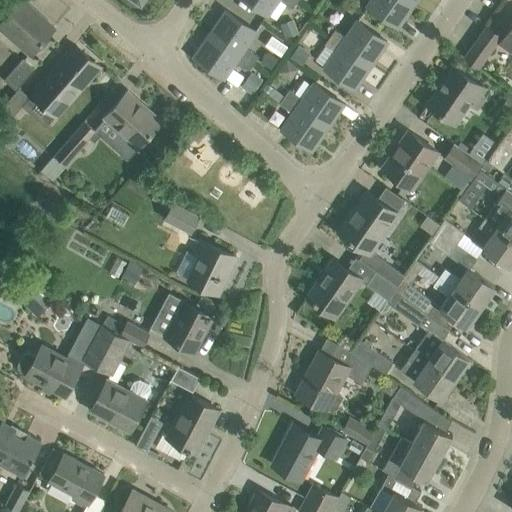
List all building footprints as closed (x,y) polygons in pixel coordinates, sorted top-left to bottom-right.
[(19,0),(0,21),(0,25),(31,52),(32,53),(55,26),(39,12),(39,13),(35,10),(36,9),(25,0),(19,0)] [(296,0),(247,0),(267,13),(275,0),(282,0),(292,7),(296,0)] [(369,0),(367,4),(397,25),(406,14),(405,13),(413,1),(411,0),(369,0)] [(212,31),(211,33),(254,63),(259,55),(244,45),(255,29),(227,10),(219,21),(221,21),(213,32),(212,31)] [(327,19),(321,28),(330,34),(330,35),(370,63),(378,51),(379,52),(387,40),(357,19),(345,35),(335,28),(336,26),(327,19)] [(294,20),(282,25),(286,36),(298,32),(294,20)] [(464,58),(478,67),(501,35),(487,26),(464,58)] [(511,26),(502,40),(511,47),(511,26)] [(254,63),(211,33),(210,35),(211,36),(203,46),(202,45),(195,56),(225,77),(236,62),(249,70),(254,63)] [(335,50),(324,66),(354,87),(363,76),(361,75),(370,63),(330,35),(325,42),(335,50)] [(33,92),(58,114),(100,66),(75,44),(33,92)] [(299,44),(291,56),(302,64),(311,52),(299,44)] [(271,67),(278,57),(268,51),(261,61),(271,67)] [(3,78),(16,89),(35,68),(22,57),(3,78)] [(287,59),(279,71),(291,79),(299,67),(287,59)] [(428,103),(456,122),(470,102),(474,105),(486,87),(454,65),(444,79),(445,79),(440,86),(428,103)] [(251,71),(242,85),(252,93),(262,78),(251,71)] [(289,88),(284,95),(328,125),(329,124),(328,123),(335,112),(336,113),(344,102),(314,82),(303,98),(289,88)] [(270,92),(273,87),(267,83),(264,88),(270,92)] [(3,106),(13,115),(30,95),(20,86),(3,106)] [(125,92),(105,115),(106,117),(125,133),(115,143),(115,147),(128,159),(162,120),(141,101),(138,104),(125,92)] [(284,95),(279,102),(280,103),(292,111),(280,127),(312,149),(319,138),(318,137),(325,126),(327,127),(328,125),(284,95)] [(85,120),(54,155),(65,165),(91,137),(97,130),(95,129),(85,120)] [(511,121),(487,158),(511,176),(511,121)] [(2,136),(13,145),(23,135),(12,125),(2,136)] [(383,166),(412,186),(437,150),(409,130),(383,166)] [(497,141),(483,131),(469,151),(483,161),(497,141)] [(455,142),(445,157),(471,176),(481,161),(455,142)] [(486,159),(481,166),(488,170),(492,164),(486,159)] [(481,171),(471,185),(481,192),(491,178),(481,171)] [(502,176),(499,180),(507,186),(510,182),(502,176)] [(485,217),(511,236),(511,190),(507,187),(485,217)] [(357,256),(380,273),(398,285),(405,274),(371,250),(398,212),(367,190),(355,207),(357,208),(351,216),(350,215),(339,229),(364,246),(357,256)] [(200,214),(175,201),(166,218),(191,231),(200,214)] [(484,246),(510,264),(511,261),(511,236),(485,217),(479,226),(492,234),(484,246)] [(445,218),(441,224),(437,229),(457,243),(465,231),(445,218)] [(437,229),(434,234),(429,240),(449,254),(457,243),(437,229)] [(201,254),(190,277),(219,291),(227,276),(225,275),(228,271),(229,271),(237,256),(200,238),(194,250),(201,254)] [(308,296),(336,315),(362,277),(334,258),(308,296)] [(417,259),(405,274),(398,285),(395,289),(430,314),(438,303),(412,284),(420,273),(425,265),(417,259)] [(123,275),(137,282),(143,269),(129,262),(123,275)] [(445,266),(439,275),(481,305),(495,285),(469,266),(461,278),(445,266)] [(367,283),(375,289),(389,298),(395,289),(398,285),(376,270),(367,283)] [(0,278),(0,289),(14,296),(21,281),(3,272),(0,278)] [(450,293),(441,306),(468,325),(481,305),(439,275),(434,282),(450,293)] [(24,302),(38,316),(51,303),(37,289),(24,302)] [(428,330),(415,349),(455,377),(469,357),(442,339),(450,328),(430,314),(395,289),(389,298),(387,301),(393,305),(428,330)] [(206,327),(204,325),(209,316),(212,317),(213,315),(185,299),(166,335),(194,350),(206,327)] [(387,301),(381,309),(390,309),(393,305),(387,301)] [(129,320),(122,332),(122,333),(131,338),(130,339),(142,345),(150,331),(129,320)] [(85,352),(82,359),(84,360),(96,367),(115,331),(116,330),(101,322),(85,352)] [(116,330),(115,331),(96,367),(111,375),(130,339),(131,338),(122,333),(122,332),(116,329),(116,330)] [(360,339),(352,350),(372,364),(380,352),(360,339)] [(25,353),(20,363),(21,367),(28,371),(27,374),(66,394),(83,363),(68,355),(67,357),(43,344),(36,356),(29,352),(25,353)] [(415,349),(401,368),(442,397),(455,377),(415,349)] [(372,364),(352,350),(345,363),(320,350),(310,367),(312,368),(299,392),(297,391),(297,392),(327,408),(346,373),(362,382),(372,364)] [(394,362),(380,352),(372,364),(386,373),(394,362)] [(171,379),(193,390),(201,376),(179,365),(171,379)] [(108,378),(91,408),(130,429),(147,399),(152,389),(150,383),(140,378),(134,380),(129,390),(108,378)] [(401,384),(393,396),(401,402),(425,418),(432,406),(401,384)] [(168,436),(161,449),(178,458),(184,456),(189,447),(196,451),(207,431),(205,430),(208,424),(210,424),(219,408),(190,393),(168,435),(168,436)] [(393,396),(387,405),(396,410),(401,402),(393,396)] [(350,417),(343,430),(367,443),(375,430),(350,417)] [(425,418),(413,441),(440,456),(453,433),(425,418)] [(272,463),(301,478),(318,446),(337,456),(347,437),(323,424),(318,435),(294,422),(286,437),(288,438),(275,463),(273,462),(272,463)] [(379,422),(375,430),(367,443),(360,456),(368,460),(387,427),(379,422)] [(0,463),(10,469),(13,464),(27,471),(35,455),(34,454),(41,440),(16,426),(13,431),(0,424),(0,463)] [(427,479),(440,456),(413,441),(402,435),(394,450),(397,452),(387,471),(389,472),(413,486),(419,475),(427,479)] [(81,464),(83,462),(65,452),(47,484),(87,506),(104,474),(89,465),(88,467),(81,464)] [(360,456),(353,469),(361,473),(368,460),(360,456)] [(422,490),(413,486),(389,472),(381,487),(393,493),(382,511),(418,511),(423,505),(416,501),(422,490)] [(314,481),(306,496),(331,510),(339,495),(314,481)] [(5,503),(13,507),(19,510),(30,489),(17,482),(5,503)] [(164,511),(146,502),(149,498),(133,489),(120,511),(164,511)] [(248,511),(291,511),(294,508),(258,489),(249,506),(252,507),(248,511)] [(306,496),(297,511),(329,511),(330,511),(331,510),(306,496)]
